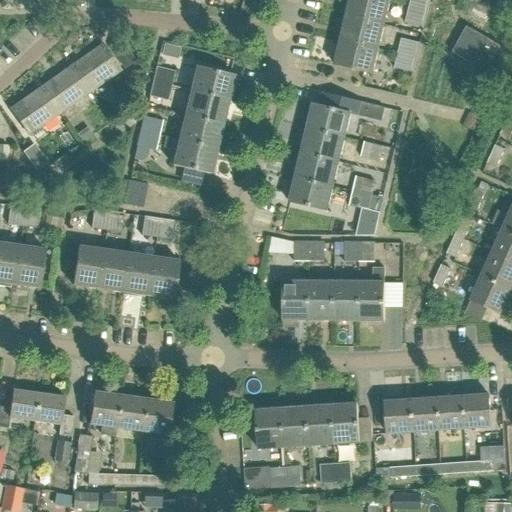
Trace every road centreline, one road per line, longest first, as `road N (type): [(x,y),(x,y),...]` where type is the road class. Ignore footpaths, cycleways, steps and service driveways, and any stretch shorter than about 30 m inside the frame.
road 1 (residential): [(210,360),(286,36)]
road 2 (residential): [(286,36),(74,20),(0,83)]
road 3 (residential): [(511,353),(210,360)]
road 4 (residential): [(210,360),(0,339)]
road 5 (residential): [(221,511),(210,360)]
